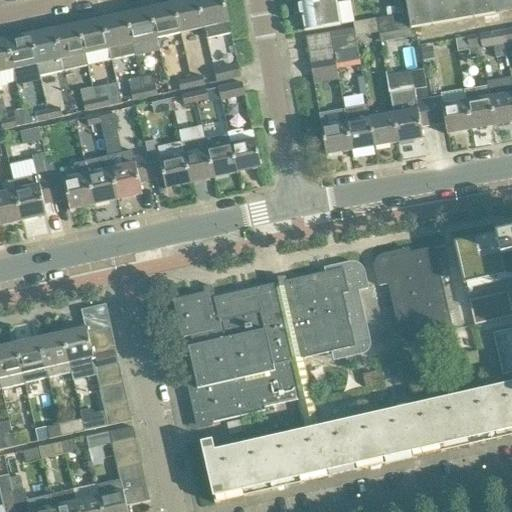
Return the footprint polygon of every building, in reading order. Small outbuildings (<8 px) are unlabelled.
[(205,29),(198,0),(192,0),(175,4),(181,34),(205,29)] [(232,34),(224,0),(198,0),(205,29),(206,39),(232,34)] [(337,4),(336,0),(303,0),(305,9),(305,10),(337,4)] [(511,11),(511,0),(406,0),(409,14),(377,20),(379,32),(380,34),(496,15),(496,14),(511,11)] [(404,14),(401,0),(393,0),(396,16),(404,14)] [(305,9),(301,9),(305,32),(341,26),(355,23),(351,2),(337,4),(305,10),(305,9)] [(181,34),(175,4),(151,9),(157,40),(181,34)] [(157,40),(151,9),(127,14),(134,45),(157,40)] [(136,55),(134,45),(127,14),(103,19),(110,50),(112,60),(136,55)] [(110,50),(103,19),(78,25),(84,55),(110,50)] [(379,32),(377,20),(353,24),(354,29),(355,29),(356,36),(379,32)] [(86,65),(84,55),(78,25),(54,30),(63,70),(86,65)] [(357,42),(356,36),(355,29),(354,29),(331,33),(334,47),(357,42)] [(63,71),(63,70),(54,30),(31,35),(40,76),(63,71)] [(506,44),(504,32),(480,36),(482,44),(493,43),(496,58),(508,56),(506,44)] [(334,47),(331,33),(306,38),(309,53),(333,49),(333,47),(334,47)] [(40,76),(31,35),(8,40),(17,82),(40,76)] [(480,36),(468,38),(469,46),(482,44),(480,36)] [(0,85),(17,82),(8,40),(0,41),(0,85)] [(432,46),(421,48),(423,61),(434,59),(432,46)] [(244,47),(221,47),(221,61),(245,60),(244,47)] [(336,61),(333,49),(309,53),(312,66),(336,61)] [(187,69),(208,65),(206,57),(185,61),(187,69)] [(338,74),(336,61),(312,66),(314,78),(338,74)] [(241,77),(238,66),(238,64),(215,70),(217,82),(217,83),(241,77)] [(205,86),(203,75),(191,78),(193,88),(205,86)] [(193,88),(191,78),(179,81),(181,91),(193,88)] [(511,78),(487,83),(488,86),(490,97),(491,97),(496,127),(511,123),(511,78)] [(246,104),(245,96),(242,83),(219,88),(222,101),(229,99),(231,107),(246,104)] [(496,127),(491,97),(490,97),(488,86),(464,90),(466,101),(472,131),(496,127)] [(156,87),(144,89),(146,99),(158,96),(158,95),(156,87)] [(426,87),(414,89),(389,93),(393,115),(394,114),(399,143),(423,139),(422,129),(433,127),(428,99),(426,87)] [(144,89),(131,92),(133,101),(146,99),(144,89)] [(209,100),(207,91),(207,90),(194,93),(197,103),(209,100)] [(197,103),(194,93),(182,96),(184,105),(197,103)] [(110,107),(108,97),(96,100),(98,109),(110,107)] [(466,101),(443,105),(441,97),(428,99),(433,127),(445,125),(447,135),(472,131),(466,101)] [(174,111),(172,99),(152,103),(155,116),(174,111)] [(98,109),(96,100),(83,103),(85,112),(98,109)] [(375,148),(370,120),(370,119),(368,106),(344,110),(346,123),(347,123),(352,152),(375,148)] [(62,117),(60,108),(49,111),(51,120),(62,117)] [(344,110),(319,114),(326,156),(352,152),(347,123),(346,123),(344,110)] [(51,120),(49,111),(36,114),(38,123),(51,120)] [(101,124),(100,115),(100,114),(87,117),(89,127),(101,124)] [(394,114),(393,115),(370,119),(370,120),(375,148),(399,143),(394,114)] [(14,118),(1,121),(3,130),(17,127),(16,126),(14,118)] [(262,169),(254,132),(253,131),(244,134),(243,130),(229,133),(229,134),(237,174),(262,169)] [(229,134),(205,140),(213,179),(237,174),(229,134)] [(205,140),(205,138),(182,143),(184,154),(183,155),(190,184),(213,179),(205,140)] [(190,184),(183,155),(161,160),(156,140),(143,143),(145,154),(151,181),(163,179),(165,190),(190,184)] [(151,181),(145,154),(133,157),(135,163),(127,165),(124,153),(109,156),(118,200),(142,195),(140,184),(151,181)] [(118,200),(109,156),(85,162),(94,206),(118,200)] [(94,206),(85,162),(74,164),(77,176),(63,179),(61,173),(50,175),(56,202),(68,200),(70,211),(94,206)] [(56,202),(50,175),(38,178),(38,176),(14,181),(23,221),(47,216),(44,205),(56,202)] [(0,226),(23,221),(14,181),(2,184),(4,192),(0,193),(0,226)] [(511,229),(454,243),(463,285),(507,275),(504,262),(511,259),(511,229)] [(453,331),(434,248),(393,257),(393,255),(384,257),(382,257),(380,258),(379,259),(378,260),(377,262),(377,263),(376,264),(376,266),(376,267),(376,269),(376,270),(380,287),(391,284),(403,335),(404,338),(405,339),(407,341),(409,342),(412,342),(436,336),(436,335),(453,331)] [(368,343),(357,293),(369,291),(365,274),(364,273),(363,271),(362,269),(361,268),(360,267),(359,267),(358,266),(356,265),(354,265),(352,265),(351,265),(343,267),(344,270),(216,298),(213,287),(212,288),(213,292),(173,301),(182,339),(191,337),(193,346),(188,347),(198,389),(192,391),(200,426),(266,411),(265,407),(299,399),(306,430),(319,427),(304,359),(332,353),(334,359),(364,352),(366,351),(367,349),(368,347),(368,345),(368,343)] [(511,307),(508,292),(469,301),(475,326),(511,317),(511,307)] [(85,328),(86,328),(87,334),(112,328),(106,305),(81,310),(85,328)] [(85,328),(63,333),(70,364),(72,373),(73,380),(97,375),(95,369),(93,357),(90,345),(87,334),(86,328),(85,328)] [(114,340),(112,328),(87,334),(90,345),(114,340)] [(511,329),(494,333),(503,375),(511,373),(511,329)] [(70,364),(63,333),(39,338),(48,378),(72,373),(70,364)] [(48,378),(39,338),(16,343),(25,384),(48,378)] [(117,351),(114,340),(90,345),(93,357),(117,351)] [(25,384),(16,343),(0,347),(0,379),(2,389),(25,384)] [(120,363),(117,351),(93,357),(95,369),(120,363)] [(480,362),(477,351),(466,353),(468,365),(480,362)] [(122,375),(120,363),(95,369),(97,375),(98,380),(122,375)] [(125,386),(122,375),(98,380),(100,392),(125,386)] [(215,504),(511,437),(511,383),(319,427),(306,430),(215,451),(213,440),(201,443),(215,504)] [(127,398),(125,386),(100,392),(103,403),(127,398)] [(130,410),(127,398),(103,403),(105,414),(106,415),(130,410)] [(77,417),(76,402),(53,405),(54,419),(77,417)] [(133,421),(130,410),(106,415),(108,426),(108,427),(133,421)] [(105,414),(82,419),(85,431),(108,426),(106,415),(105,414)] [(85,431),(82,419),(59,424),(62,437),(85,431)] [(62,437),(59,424),(47,427),(50,439),(62,437)] [(29,433),(33,444),(48,439),(44,427),(29,433)] [(112,446),(137,441),(134,428),(110,434),(112,445),(112,446)] [(27,444),(24,432),(12,435),(15,447),(27,444)] [(109,433),(87,437),(89,450),(112,445),(110,434),(109,433)] [(15,447),(12,435),(0,437),(0,450),(4,449),(15,447)] [(77,452),(75,440),(63,442),(66,455),(77,452)] [(139,453),(137,441),(112,446),(115,458),(139,453)] [(66,455),(63,442),(39,447),(42,460),(66,455)] [(142,465),(139,453),(115,458),(118,471),(142,465)] [(145,477),(142,465),(118,471),(121,483),(145,477)] [(17,511),(10,478),(9,475),(0,476),(0,490),(5,511),(17,511)] [(10,478),(17,511),(53,511),(51,497),(28,502),(25,489),(24,490),(20,476),(10,478)] [(148,489),(145,477),(121,483),(123,490),(124,490),(125,494),(148,489)] [(128,511),(128,507),(125,494),(124,490),(123,490),(121,483),(120,480),(97,485),(102,511),(128,511)] [(102,511),(97,485),(73,490),(78,511),(102,511)] [(151,501),(148,489),(125,494),(128,507),(151,501)] [(78,511),(73,490),(50,495),(51,497),(53,511),(78,511)]
